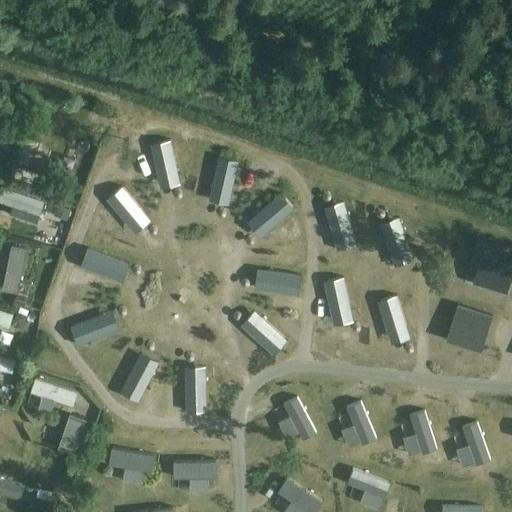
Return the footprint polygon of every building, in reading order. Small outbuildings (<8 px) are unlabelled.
[(10,122),(6,132),(16,136),(24,114),(12,111),(8,121),(10,122)] [(33,169),(44,131),(30,127),(18,165),(33,169)] [(160,187),(180,182),(170,140),(150,144),(160,187)] [(206,202),(228,207),(238,160),(217,155),(206,202)] [(0,199),(41,212),(45,199),(2,186),(0,193),(0,199)] [(135,230),(148,218),(121,186),(107,198),(135,230)] [(281,193),(248,222),(261,238),(295,209),(281,193)] [(338,250),(356,244),(341,199),(323,205),(338,250)] [(56,206),(52,215),(66,220),(69,211),(56,206)] [(393,266),(413,260),(398,216),(378,223),(393,266)] [(472,282),(505,293),(511,269),(511,261),(506,259),(510,248),(477,238),(469,262),(477,265),(472,282)] [(2,291),(19,295),(27,248),(10,245),(2,291)] [(123,280),(129,264),(89,249),(83,265),(123,280)] [(301,274),(255,268),(252,290),(298,296),(301,274)] [(385,295),(385,273),(356,273),(357,296),(385,295)] [(335,325),(354,321),(344,276),(324,281),(335,325)] [(392,345),(410,339),(396,294),(378,300),(392,345)] [(17,295),(14,305),(24,307),(26,297),(19,295),(17,295)] [(490,315),(457,304),(447,334),(481,344),(490,315)] [(14,314),(0,309),(0,323),(10,327),(14,314)] [(275,353),(288,339),(255,310),(243,324),(275,353)] [(15,316),(11,326),(22,330),(27,316),(17,313),(15,316)] [(119,332),(114,313),(72,324),(78,343),(119,332)] [(156,362),(139,353),(121,389),(138,398),(156,362)] [(17,361),(0,356),(0,370),(13,375),(17,361)] [(203,365),(183,367),(186,411),(207,409),(203,365)] [(36,377),(32,391),(72,404),(77,390),(36,377)] [(303,440),(316,433),(295,395),(283,402),(303,440)] [(360,444),(375,438),(360,397),(345,402),(360,444)] [(423,454),(438,449),(423,409),(409,414),(423,454)] [(492,460),(478,420),(462,426),(477,466),(492,460)] [(154,456),(113,448),(110,463),(151,471),(154,456)] [(217,461),(174,462),(174,478),(217,478),(217,461)] [(393,482),(351,467),(346,483),(388,498),(393,482)] [(170,502),(169,476),(137,477),(138,503),(170,502)] [(316,511),(323,501),(286,478),(279,490),(313,511),(316,511)] [(0,480),(0,495),(20,501),(24,487),(0,480)] [(33,498),(29,509),(43,511),(45,511),(46,510),(48,501),(36,498),(33,498)]
